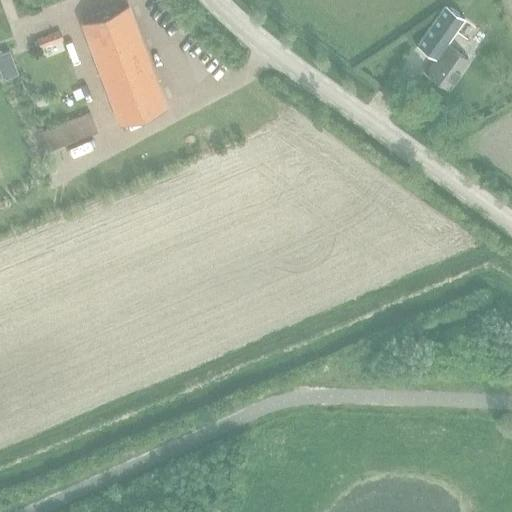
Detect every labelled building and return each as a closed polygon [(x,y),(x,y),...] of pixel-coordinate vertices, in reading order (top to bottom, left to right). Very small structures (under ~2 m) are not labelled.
[(81,21),(119,121),(167,105),(129,3),(81,21)] [(416,45),(435,59),(446,44),(465,18),(445,4),(416,45)] [(59,30),(36,38),(39,46),(62,38),(59,30)] [(449,88),(469,61),(446,44),(435,59),(426,72),(449,88)] [(10,48),(0,51),(0,67),(3,77),(19,72),(10,48)] [(41,131),(48,149),(98,130),(90,112),(41,131)]
